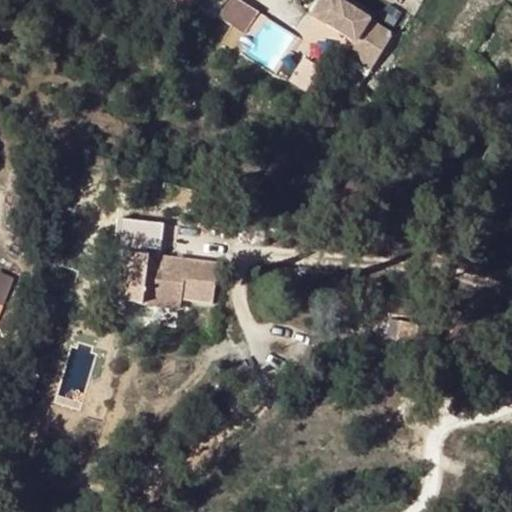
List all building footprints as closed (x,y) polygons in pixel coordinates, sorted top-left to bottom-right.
[(242,34),(255,12),(236,0),(223,0),(214,16),(242,34)] [(371,71),(392,37),(368,22),(372,17),(342,0),(320,0),(310,17),(352,43),(345,55),(371,71)] [(210,305),(215,265),(163,260),(164,242),(132,238),(130,257),(124,256),(120,285),(142,288),(141,296),(179,301),(210,305)] [(0,276),(0,310),(16,278),(3,271),(0,276)] [(427,304),(445,305),(447,284),(430,282),(427,304)] [(141,296),(142,288),(120,285),(118,303),(178,310),(179,301),(141,296)] [(384,347),(395,349),(401,324),(390,322),(384,347)] [(437,333),(401,324),(395,349),(431,359),(437,333)]
